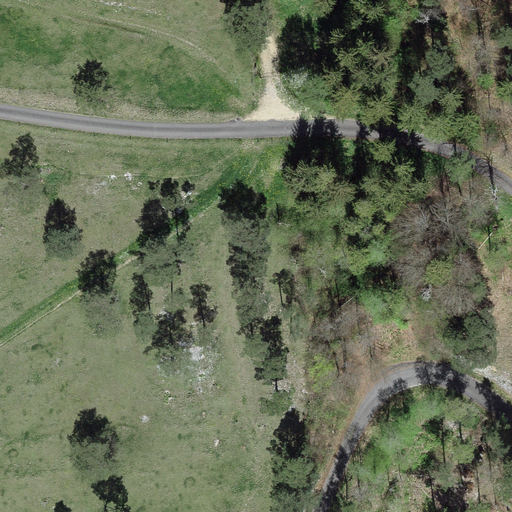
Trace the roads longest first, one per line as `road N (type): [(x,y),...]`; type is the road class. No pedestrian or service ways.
road 1 (residential): [(0,110),(140,127),(385,131),(462,155),(511,188)]
road 2 (track): [(0,337),(168,232),(255,154),(273,128),(275,103),(255,0)]
road 3 (residential): [(320,511),(357,426),(390,385),(440,374),(511,417)]
